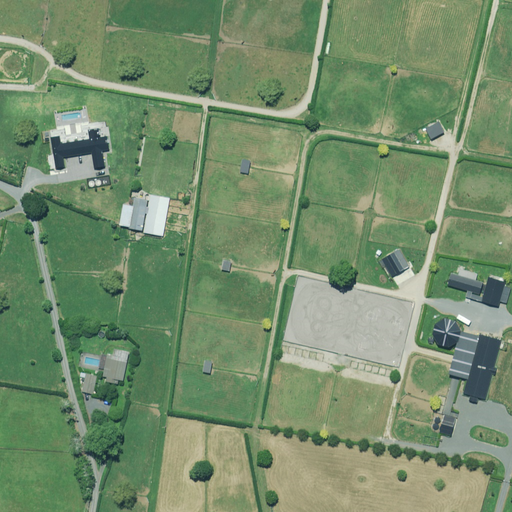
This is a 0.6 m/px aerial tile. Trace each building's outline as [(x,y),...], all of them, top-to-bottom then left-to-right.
[(252,161),(244,159),(241,173),(249,175),(252,161)] [(171,199),(152,196),(145,233),(165,236),(171,199)] [(149,201),(136,198),(135,207),(126,205),(121,226),(143,231),(149,201)] [(232,261),(224,260),(222,270),(230,272),(232,261)] [(492,380),(494,381),(498,367),(496,366),(503,341),(481,335),(474,362),(469,361),(467,369),(464,369),(462,376),(469,378),(465,394),(471,396),(470,401),(478,403),(480,398),(486,400),(492,380)] [(130,353),(117,351),(115,357),(108,356),(104,377),(108,378),(107,382),(119,385),(120,381),(124,381),(130,353)] [(214,362),(206,361),(204,373),(212,374),(214,362)] [(98,377),(87,374),(81,373),(81,378),(86,379),(84,392),(95,395),(98,377)] [(457,419),(446,415),(441,433),(452,437),(457,419)] [(442,418),(436,417),(433,430),(439,431),(442,418)]
